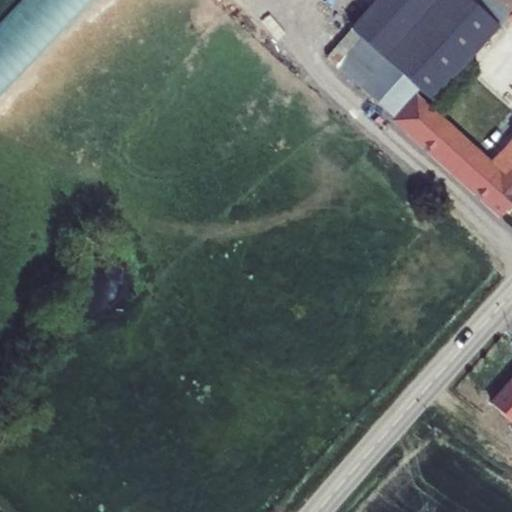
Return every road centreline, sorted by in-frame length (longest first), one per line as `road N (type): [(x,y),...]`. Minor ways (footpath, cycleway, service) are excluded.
road 1 (unknown): [(511,267),(239,0)]
road 2 (tertiary): [(333,511),(511,304)]
